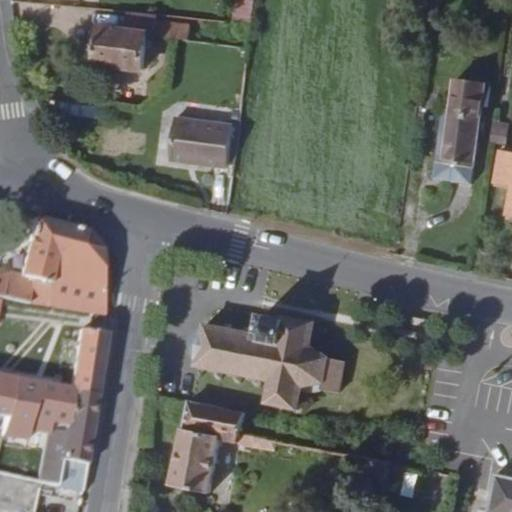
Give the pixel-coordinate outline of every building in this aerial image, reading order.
[(129,24),(105,19),(96,55),(143,66),(152,29),(159,31),(162,18),(163,12),(133,6),(129,24)] [(195,26),(162,18),(159,33),(192,40),(195,26)] [(444,136),(439,186),(477,191),(488,90),(458,86),(452,137),(444,136)] [(181,173),(238,181),(244,135),(187,128),(181,173)] [(138,151),(141,137),(108,131),(105,145),(138,151)] [(86,232),(35,218),(20,275),(0,270),(0,296),(28,303),(69,310),(104,315),(102,268),(102,249),(86,232)] [(260,335),(206,324),(197,367),(271,381),(266,405),(299,411),(302,395),(322,389),(340,394),(346,362),(332,359),(312,346),(316,324),(284,318),(283,321),(263,316),(260,335)] [(106,334),(80,329),(72,389),(72,390),(97,394),(106,334)] [(15,379),(0,375),(0,399),(10,402),(1,437),(27,442),(29,431),(48,434),(49,430),(50,423),(66,426),(72,390),(72,389),(15,379)] [(97,394),(72,390),(66,426),(65,432),(49,430),(48,434),(43,456),(61,459),(86,465),(97,394)] [(246,413),(190,402),(173,487),(211,493),(221,441),(240,445),(240,444),(242,433),(246,413)] [(273,439),(242,433),(240,444),(270,450),(273,439)] [(511,511),(511,476),(496,473),(488,511),(511,511)]
